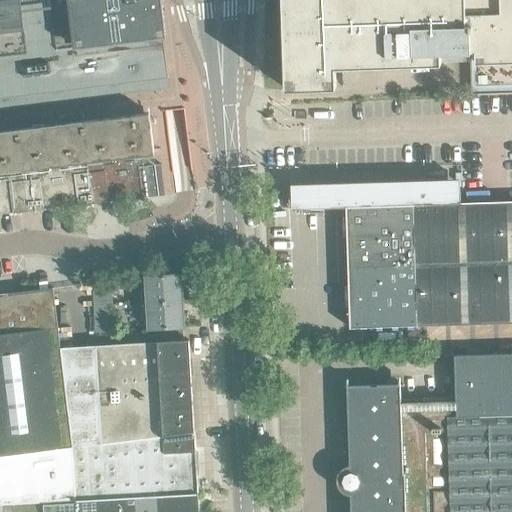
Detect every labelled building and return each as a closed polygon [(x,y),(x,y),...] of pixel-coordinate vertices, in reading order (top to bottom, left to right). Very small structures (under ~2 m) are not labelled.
[(0,0),(0,99),(168,78),(163,38),(165,38),(167,37),(162,0),(0,0)] [(511,0),(282,0),(285,89),(336,87),(336,66),(441,62),(441,52),(470,51),(471,95),(511,93),(511,0)] [(83,121),(94,204),(109,203),(109,201),(143,197),(143,198),(144,198),(144,197),(164,194),(164,196),(165,196),(161,164),(155,164),(150,120),(149,117),(147,117),(146,113),(83,121)] [(94,204),(83,121),(19,129),(28,212),(44,211),(44,209),(78,205),(78,206),(94,204)] [(19,129),(0,131),(0,214),(13,213),(13,214),(28,212),(19,129)] [(345,183),(291,184),(292,209),(346,207),(346,215),(334,215),(335,241),(337,320),(350,320),(350,328),(351,328),(369,327),(419,326),(455,325),(455,326),(467,325),(467,328),(479,328),(479,324),(511,323),(511,200),(461,202),(460,179),(345,183)] [(184,326),(182,274),(145,276),(146,290),(141,290),(142,314),(147,314),(148,328),(184,326)] [(114,331),(111,280),(92,282),(95,333),(114,331)] [(0,454),(73,446),(61,347),(54,288),(55,288),(55,287),(52,287),(52,288),(0,294),(0,454)] [(189,340),(61,347),(73,446),(76,499),(198,492),(197,474),(195,450),(189,340)] [(337,478),(337,479),(337,481),(337,482),(337,483),(337,484),(338,485),(338,486),(339,487),(339,488),(340,489),(341,490),(342,491),(343,492),(344,492),(345,493),(346,493),(347,494),(348,494),(349,494),(350,494),(350,511),(511,511),(511,352),(456,355),(455,355),(456,374),(456,397),(449,397),(423,398),(401,399),(401,386),(404,386),(404,384),(344,386),(344,387),(347,387),(349,466),(348,466),(347,466),(346,467),(345,467),(344,468),(343,468),(342,469),(341,470),(340,471),(339,472),(339,473),(338,474),(338,475),(338,476),(337,477),(337,478)] [(73,446),(0,454),(0,503),(12,503),(76,499),(73,446)] [(199,511),(198,492),(76,499),(77,511),(199,511)] [(77,511),(76,499),(12,503),(12,511),(77,511)] [(0,511),(12,511),(12,503),(0,503),(0,511)]
